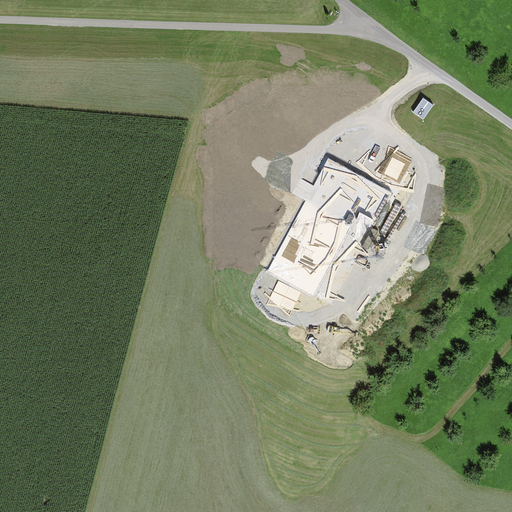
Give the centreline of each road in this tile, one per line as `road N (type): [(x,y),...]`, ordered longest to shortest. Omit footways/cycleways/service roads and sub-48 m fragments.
road 1 (unclassified): [(362,26),(0,20)]
road 2 (unclassified): [(511,126),(362,26)]
